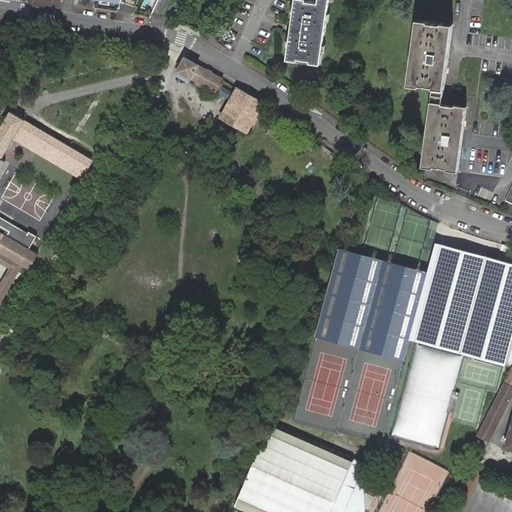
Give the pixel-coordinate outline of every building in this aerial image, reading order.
[(319,0),(319,1),(309,0),(296,0),(288,60),(321,64),(329,0),(319,0)] [(453,24),(417,20),(409,85),(433,87),(423,167),(459,171),(468,107),(443,103),(453,24)] [(222,80),(185,59),(178,71),(215,92),(222,80)] [(264,104),(238,89),(221,117),(247,131),(264,104)] [(0,254),(18,265),(26,270),(37,252),(35,251),(28,247),(35,233),(28,229),(27,231),(0,216),(0,166),(3,161),(0,158),(0,157),(12,138),(15,132),(47,150),(55,137),(9,110),(0,126),(0,254)] [(68,162),(47,150),(15,132),(12,138),(80,176),(81,176),(84,171),(68,162)] [(76,149),(55,137),(47,150),(68,162),(76,149)] [(91,158),(76,149),(68,162),(84,171),(91,158)] [(438,255),(420,339),(506,358),(511,329),(511,274),(496,271),(498,262),(474,257),(473,263),(438,255)] [(415,342),(393,435),(439,446),(447,410),(455,412),(460,392),(454,391),(462,354),(415,342)] [(202,384),(208,372),(193,363),(186,375),(202,384)] [(502,386),(476,437),(488,442),(511,394),(511,369),(504,386),(502,386)] [(238,507),(249,511),(342,511),(364,464),(275,424),(238,507)] [(364,464),(342,511),(369,511),(386,474),(364,464)]
